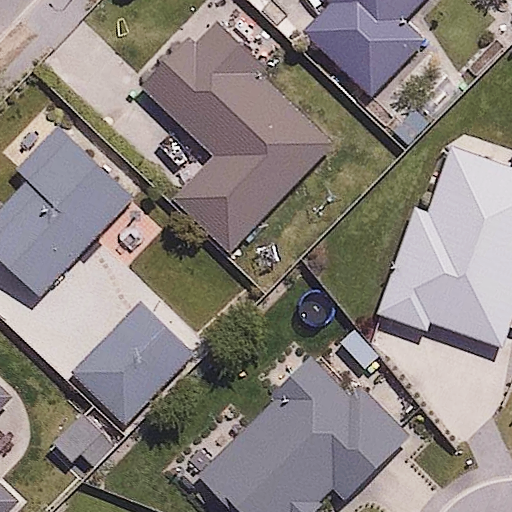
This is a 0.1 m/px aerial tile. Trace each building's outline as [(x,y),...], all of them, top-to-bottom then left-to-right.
[(335,0),(309,28),(384,98),(433,45),(404,18),(420,0),(335,0)] [(340,138),(226,22),(196,51),(185,39),(140,84),(218,163),(188,193),(236,241),(340,138)] [(143,198),(68,127),(25,172),(33,179),(0,213),(0,254),(48,299),(143,198)] [(195,352),(141,302),(78,369),(132,419),(195,352)] [(352,390),(314,355),(207,471),(251,511),(319,511),(339,491),(349,501),(416,429),(362,379),(352,390)] [(0,410),(12,398),(0,385),(0,511),(5,511),(20,497),(0,477),(0,410)] [(121,437),(84,405),(62,431),(99,463),(121,437)]
